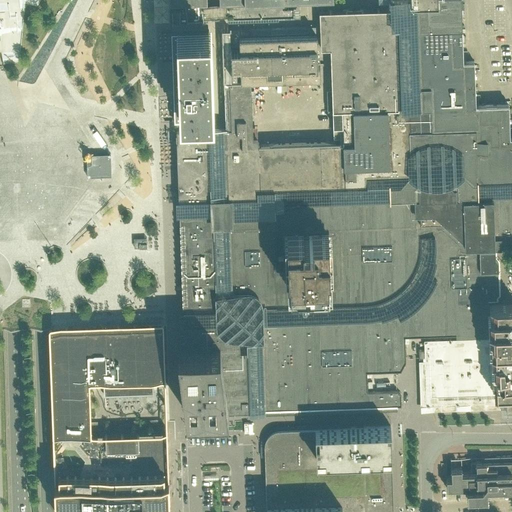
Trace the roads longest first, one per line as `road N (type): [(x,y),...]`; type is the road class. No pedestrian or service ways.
road 1 (secondary): [(48,511),(31,0)]
road 2 (secondary): [(4,0),(19,511)]
road 3 (unclassified): [(426,508),(425,466),(433,450),(449,440),(511,440)]
